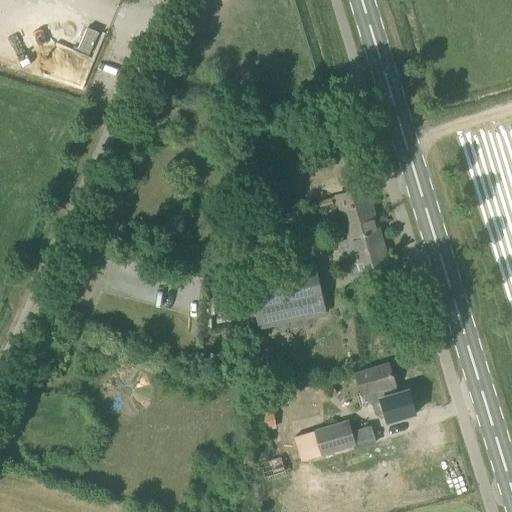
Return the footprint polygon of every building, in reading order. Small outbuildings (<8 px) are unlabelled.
[(238,110),(247,107),(243,94),(234,96),(238,110)] [(337,196),(349,239),(338,242),(348,275),(389,263),(366,188),(337,196)] [(299,200),(261,211),(266,229),(305,218),(299,200)] [(298,315),(326,308),(318,269),(249,285),(257,324),(291,316),(290,312),(297,310),(298,315)] [(387,421),(416,414),(409,390),(398,394),(389,364),(357,373),(363,393),(378,389),(387,421)] [(318,392),(325,405),(341,396),(334,383),(318,392)] [(322,454),(322,456),(356,446),(349,422),(315,432),(297,437),(303,460),(322,454)]
